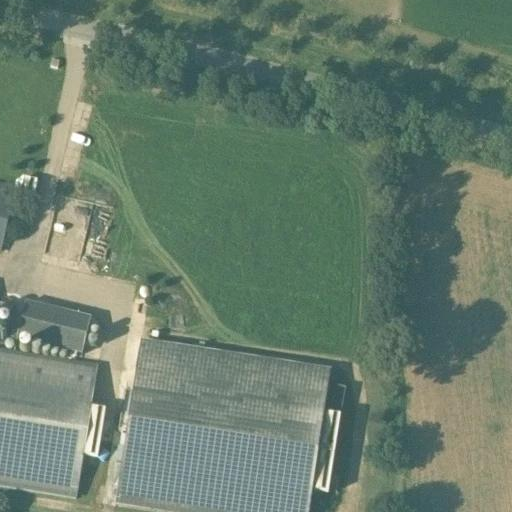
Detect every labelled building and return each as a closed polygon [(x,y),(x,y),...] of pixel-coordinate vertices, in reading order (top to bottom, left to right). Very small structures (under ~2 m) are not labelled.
[(0,253),(16,188),(0,184),(0,253)] [(55,200),(45,264),(80,270),(89,206),(55,200)] [(83,355),(91,321),(25,305),(17,339),(83,355)] [(149,511),(309,511),(331,374),(141,345),(116,507),(149,511)] [(0,352),(0,486),(76,500),(98,369),(0,352)]
